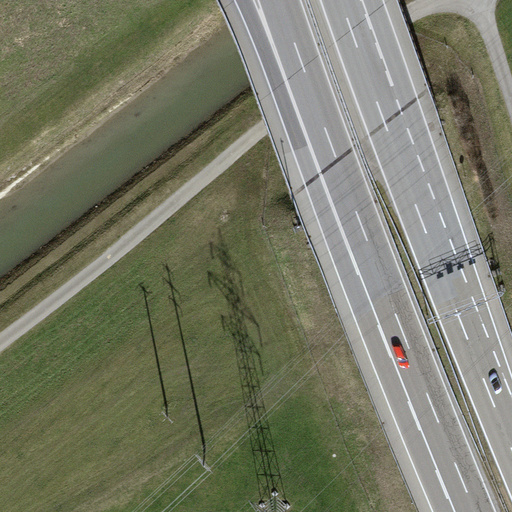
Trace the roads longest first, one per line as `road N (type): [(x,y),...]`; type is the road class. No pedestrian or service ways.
road 1 (track): [(0,341),(407,17),(453,0)]
road 2 (motorway): [(511,446),(369,79)]
road 3 (motorway): [(363,236),(476,511)]
road 4 (motorway): [(244,0),(320,199),(363,236)]
road 5 (motorway): [(278,0),(363,236)]
